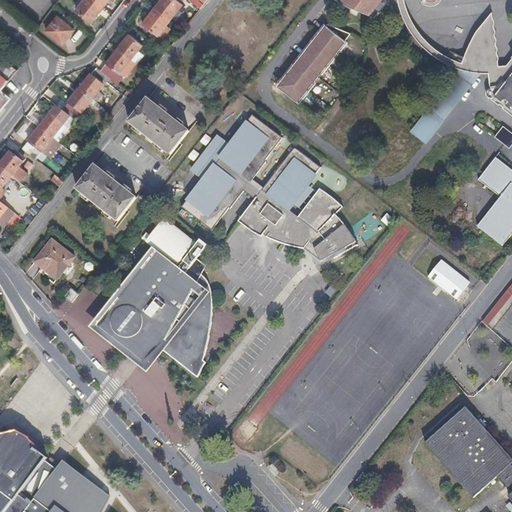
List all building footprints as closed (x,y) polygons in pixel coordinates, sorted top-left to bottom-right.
[(103,7),(94,0),(83,0),(76,10),(91,22),(103,7)] [(160,0),(155,8),(170,19),(182,5),(175,0),(160,0)] [(201,0),(205,3),(206,0),(189,0),(200,8),(203,5),(198,1),(198,0),(201,0)] [(336,0),(340,3),(371,15),(375,18),(389,0),(336,0)] [(489,72),(490,82),(499,71),(501,68),(505,64),(499,64),(494,65),(489,66),(484,66),(477,65),(470,64),(462,62),(454,60),(445,56),(436,50),(431,45),(425,40),(420,35),(416,28),(412,23),(409,16),(407,9),(405,4),(404,0),(397,0),(398,4),(400,9),(403,17),(406,24),(409,29),(413,34),(417,39),(420,44),(424,48),(428,52),(434,56),(438,59),(444,62),(451,65),(458,68),(464,69),(469,71),(475,72),(481,72),(485,72),(489,72)] [(158,35),(170,19),(155,8),(142,23),(158,35)] [(482,22),(476,29),(485,29),(489,66),(494,65),(499,64),(496,39),(492,9),(482,22)] [(62,45),(74,30),(58,17),(46,32),(62,45)] [(282,81),(279,85),(299,100),(302,96),(304,98),(317,82),(314,80),(321,72),(323,74),(335,58),(333,56),(339,48),(342,50),(348,42),(346,40),(351,33),(328,23),(326,25),(324,23),(318,30),(320,32),(314,41),(311,39),(299,55),(301,57),(295,65),(292,62),(280,79),(282,81)] [(485,29),(476,29),(473,36),(470,41),(462,62),(470,64),(477,65),(484,66),(489,66),(485,29)] [(117,49),(131,59),(142,45),(128,35),(117,49)] [(110,78),(114,81),(131,59),(117,49),(101,71),(110,78)] [(511,55),(505,64),(501,68),(499,71),(511,69),(511,55)] [(0,111),(10,99),(1,91),(14,74),(16,72),(3,61),(0,63),(0,111)] [(79,88),(93,99),(97,102),(103,94),(99,91),(110,78),(101,71),(96,67),(79,88)] [(511,69),(499,71),(490,82),(487,86),(485,89),(485,92),(485,94),(487,97),(488,98),(510,116),(511,114),(511,69)] [(70,116),(76,121),(93,99),(79,88),(62,110),(70,116)] [(110,112),(115,116),(126,102),(121,98),(110,112)] [(146,137),(152,141),(153,140),(170,153),(188,131),(148,99),(130,122),(147,135),(146,137)] [(448,113),(433,100),(429,105),(444,118),(448,113)] [(53,138),(57,141),(63,133),(59,130),(63,124),(70,116),(62,110),(56,106),(40,127),(53,138)] [(230,145),(204,179),(191,196),(190,195),(181,206),(212,230),(229,207),(230,208),(244,190),(255,199),(238,220),(238,221),(241,223),(248,229),(256,233),(256,234),(261,236),(263,234),(266,236),(266,237),(268,238),(277,242),(278,242),(279,242),(287,245),(289,245),(291,246),(299,248),(302,248),(304,249),(310,241),(316,246),(314,248),(321,261),(327,258),(333,254),(335,258),(353,248),(351,244),(356,242),(355,239),(348,228),(340,219),(339,217),(336,214),(343,207),(320,188),(317,192),(303,210),(298,217),(288,209),(293,203),(307,185),(321,167),(295,147),(264,187),(253,179),(266,161),(265,160),(283,137),(253,114),(244,125),(245,126),(230,145)] [(68,128),(63,124),(59,130),(63,133),(68,128)] [(510,148),(511,145),(511,131),(505,125),(495,136),(506,145),(510,148)] [(23,149),(36,159),(42,151),(53,138),(40,127),(23,149)] [(230,145),(217,135),(191,169),(204,179),(230,145)] [(57,141),(53,138),(42,151),(51,158),(62,144),(57,141)] [(0,165),(13,176),(21,182),(27,174),(19,168),(23,162),(10,152),(0,164),(0,165)] [(502,196),(478,226),(503,246),(511,234),(511,169),(501,161),(496,157),(480,178),(502,196)] [(0,200),(6,192),(2,189),(13,176),(0,165),(0,200)] [(99,209),(101,208),(118,221),(136,198),(95,165),(77,189),(95,203),(93,204),(99,209)] [(317,192),(307,185),(293,203),(303,210),(317,192)] [(15,231),(23,220),(0,201),(0,224),(3,227),(6,224),(15,231)] [(189,259),(195,251),(202,243),(200,241),(198,242),(198,241),(198,239),(195,237),(194,239),(167,218),(146,243),(156,251),(113,306),(109,316),(109,320),(111,327),(115,333),(117,334),(123,337),(127,338),(129,339),(132,339),(135,338),(141,334),(146,330),(148,331),(152,326),(158,331),(160,340),(168,345),(200,369),(209,356),(205,352),(209,330),(211,313),(211,302),(210,288),(210,281),(209,278),(204,270),(202,267),(200,266),(199,266),(189,259)] [(34,261),(57,279),(75,257),(52,239),(34,261)] [(304,249),(302,248),(321,263),(327,259),(327,258),(321,261),(314,248),(316,246),(310,241),(304,249)] [(203,257),(195,251),(189,259),(199,266),(200,266),(204,261),(205,259),(203,257)] [(451,268),(442,260),(429,277),(457,300),(470,283),(458,273),(455,277),(448,272),(451,268)] [(72,303),(79,295),(71,289),(65,297),(68,299),(72,303)] [(109,316),(113,306),(94,331),(133,363),(146,372),(157,359),(168,345),(160,340),(158,331),(152,326),(148,331),(146,330),(141,334),(135,338),(132,339),(127,338),(123,337),(117,334),(115,333),(111,327),(109,320),(109,316)] [(511,511),(511,465),(511,464),(511,459),(467,408),(426,444),(474,498),(498,477),(504,483),(511,492),(511,495),(510,497),(511,499),(511,511)] [(0,511),(100,511),(109,495),(100,489),(96,485),(88,478),(80,471),(64,458),(57,469),(56,468),(60,463),(54,459),(51,457),(47,462),(46,461),(48,457),(51,453),(37,444),(38,440),(31,435),(33,432),(18,424),(3,429),(0,430),(0,511)] [(280,475),(306,492),(313,483),(285,467),(280,475)]
